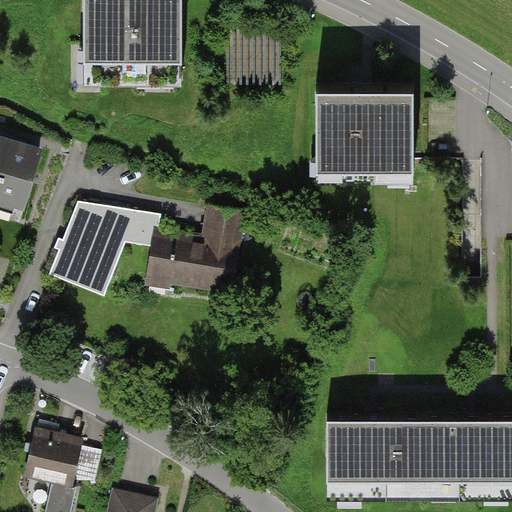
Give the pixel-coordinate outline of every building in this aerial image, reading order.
[(178,0),(136,0),(79,1),(80,74),(179,73),(178,0)] [(411,105),(312,106),(313,179),(412,178),(411,105)] [(39,148),(0,135),(0,200),(20,207),(39,148)] [(246,210),(206,203),(201,230),(158,231),(164,214),(81,201),(53,272),(105,292),(125,240),(148,249),(153,282),(232,295),(246,210)] [(74,484),(85,435),(34,424),(24,468),(52,475),(43,511),(71,511),(78,485),(74,484)] [(511,430),(326,428),(325,488),(511,490),(511,430)] [(158,511),(161,498),(115,487),(109,511),(158,511)]
